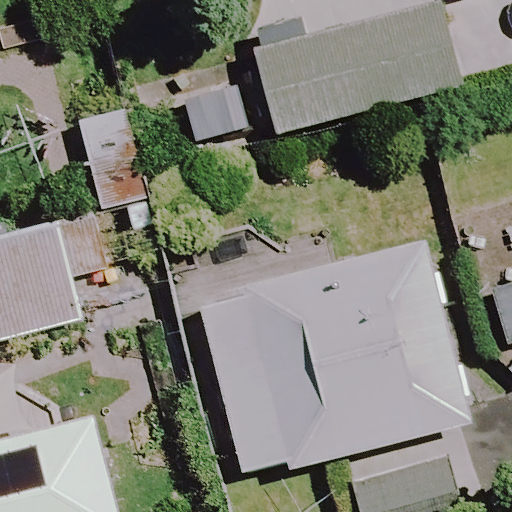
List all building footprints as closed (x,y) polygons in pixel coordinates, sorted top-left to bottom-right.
[(458,105),(436,12),(252,55),(274,149),(458,105)] [(0,329),(90,308),(66,208),(0,223),(0,329)] [(354,444),(450,422),(479,415),(439,237),(212,288),(252,467),(354,444)] [(0,431),(0,511),(132,511),(105,404),(0,431)] [(473,511),(454,447),(367,473),(378,511),(473,511)]
